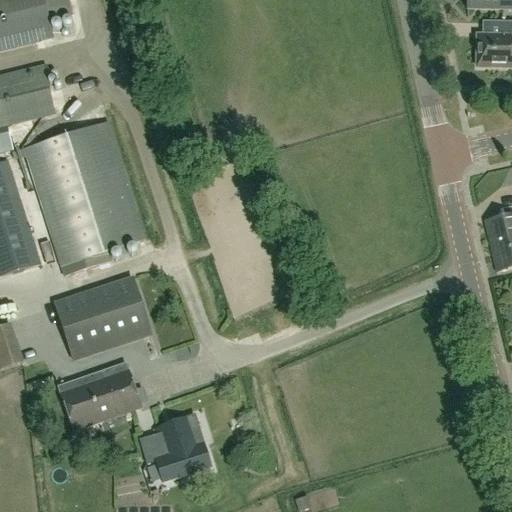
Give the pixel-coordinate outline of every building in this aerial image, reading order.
[(0,0),(0,54),(53,41),(49,24),(72,18),(67,0),(0,0)] [(511,0),(467,0),(467,11),(511,11),(511,0)] [(511,23),(501,23),(500,38),(477,38),(476,69),(511,69),(511,23)] [(0,129),(55,116),(43,67),(0,78),(0,129)] [(24,152),(64,280),(111,265),(108,256),(145,244),(108,126),(24,152)] [(8,165),(0,167),(0,281),(40,268),(8,165)] [(484,223),(489,246),(496,274),(511,270),(511,216),(506,218),(505,213),(493,216),(494,221),(484,223)] [(148,329),(132,280),(55,305),(71,355),(148,329)] [(140,412),(126,367),(59,389),(74,434),(140,412)] [(154,436),(139,441),(146,464),(154,461),(162,486),(210,470),(203,447),(194,449),(185,421),(152,431),(154,436)]
